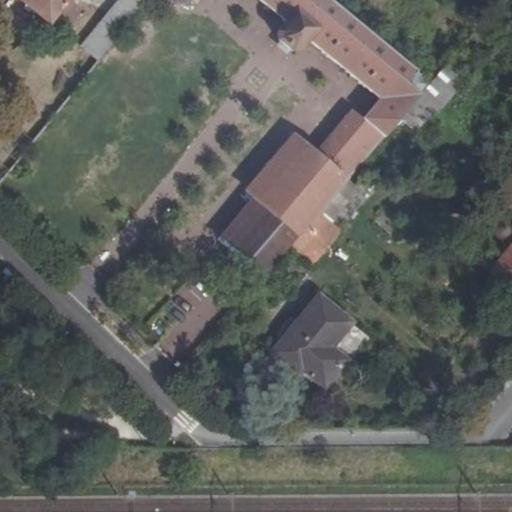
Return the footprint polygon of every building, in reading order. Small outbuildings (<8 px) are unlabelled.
[(78,12),(64,0),(17,0),(57,35),(78,12)] [(81,49),(95,61),(145,0),(129,0),(117,15),(105,30),(99,27),(81,49)] [(358,122),(380,140),(395,122),(417,97),(301,0),(166,0),(172,5),(182,3),(184,0),(252,0),(283,26),(275,36),(276,43),(289,55),(296,54),(305,44),(375,102),(358,122)] [(113,11),(99,27),(105,30),(117,15),(113,11)] [(311,264),(327,245),(340,230),(339,229),(364,199),(361,195),(373,182),(364,173),(391,141),(393,143),(404,131),(395,122),(380,140),(363,159),(306,226),(296,238),(290,245),(311,264)] [(250,198),(296,238),(306,226),(363,159),(328,128),(308,150),(292,135),(243,192),(250,198)] [(511,174),(492,197),(511,215),(511,174)] [(215,240),(261,279),(290,245),(296,238),(250,198),(215,240)] [(511,250),(480,288),(506,310),(511,302),(511,250)] [(353,324),(319,294),(269,352),(298,377),(301,372),(323,390),(338,373),(347,363),(332,348),(353,324)]
